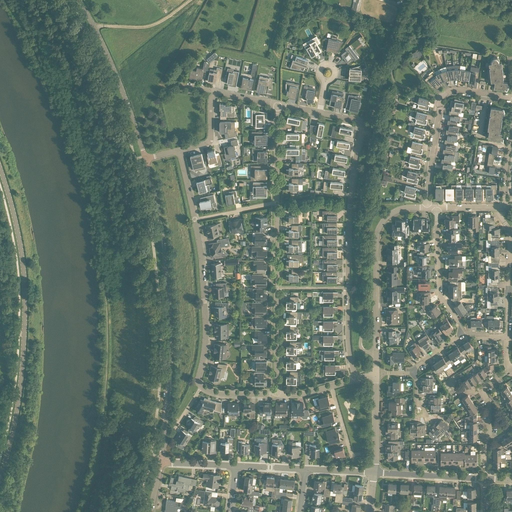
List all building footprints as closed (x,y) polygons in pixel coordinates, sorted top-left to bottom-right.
[(354,11),(358,12),(361,0),(353,0),(353,1),(356,2),(354,11)] [(316,52),(317,51),(317,53),(321,51),(317,44),(320,43),(316,36),(310,40),(311,42),(304,46),(308,52),(309,51),(312,56),(316,54),(317,54),(316,52)] [(327,44),(326,50),(331,51),(331,50),(332,50),(333,50),(332,51),(337,52),(343,42),(339,41),(339,40),(336,40),(337,38),(331,37),(331,39),(328,38),(328,39),(324,38),(325,44),(327,44)] [(359,57),(351,47),(349,45),(345,49),(347,51),(346,52),(346,51),(341,55),(348,64),(353,60),(352,59),(353,59),(355,61),(359,57)] [(414,58),(423,53),(421,49),(412,53),(414,58)] [(214,53),(207,59),(210,62),(218,56),(215,52),(214,53)] [(293,59),(290,68),(303,70),(306,64),(307,64),(308,64),(307,64),(308,60),(296,56),(295,60),(293,59)] [(494,87),(504,89),(504,88),(506,89),(508,87),(507,87),(507,82),(503,82),(503,77),(504,73),(502,70),(501,62),(500,62),(500,61),(499,60),(499,59),(498,58),(497,57),(496,57),(495,57),(494,57),(493,57),(492,57),(492,58),(491,58),(491,59),(490,60),(490,61),(490,62),(490,63),(489,63),(486,63),(485,67),(489,66),(491,82),(494,81),(495,82),(494,87)] [(204,62),(203,68),(197,67),(194,67),(192,68),(192,69),(191,69),(189,78),(198,79),(198,78),(202,79),(202,80),(204,72),(207,72),(208,64),(206,62),(204,62)] [(349,79),(361,80),(362,69),(361,69),(360,65),(351,68),(350,68),(349,79)] [(207,81),(211,82),(214,83),(216,83),(216,82),(219,83),(222,69),(217,68),(216,70),(214,69),(213,72),(209,72),(207,81)] [(441,72),(445,81),(449,80),(447,70),(441,72)] [(239,72),(233,71),(233,72),(227,71),(226,75),(225,75),(225,78),(224,83),(229,84),(228,85),(236,87),(239,72)] [(470,71),(468,82),(474,83),(475,77),(478,78),(479,72),(476,71),(476,73),(470,72),(470,71)] [(424,80),(427,82),(431,86),(433,84),(437,88),(441,85),(442,85),(435,75),(434,72),(427,77),(424,80)] [(436,75),(435,75),(442,85),(441,83),(445,81),(441,72),(436,75)] [(266,81),(267,78),(259,76),(258,85),(256,91),(257,91),(260,91),(260,92),(267,93),(270,81),(266,81)] [(243,77),(241,88),(251,90),(253,79),(243,77)] [(289,97),(291,98),(296,99),(298,89),(299,84),(286,81),(286,91),(287,91),(286,95),(290,95),(289,97)] [(313,102),(314,101),(314,100),(315,91),(307,89),(308,86),(304,86),(302,95),(306,96),(305,96),(307,98),(306,101),(311,102),(312,103),(313,103),(313,102)] [(341,108),(343,96),(344,93),(337,92),(336,95),(332,94),(329,105),(341,108)] [(355,99),(356,96),(349,95),(346,107),(350,107),(350,109),(351,110),(350,110),(353,111),(353,110),(358,111),(358,107),(360,108),(360,103),(359,103),(360,100),(355,99)] [(428,105),(429,99),(416,96),(415,102),(414,102),(419,103),(418,107),(417,107),(419,108),(419,109),(418,109),(423,110),(423,109),(424,109),(425,109),(426,109),(427,109),(429,109),(428,109),(429,105),(428,105)] [(449,111),(461,112),(462,107),(463,107),(464,103),(460,102),(460,100),(455,100),(455,101),(451,101),(450,106),(452,106),(451,111),(449,110),(449,111)] [(220,110),(221,110),(221,115),(226,115),(226,117),(235,117),(235,112),(235,111),(232,111),(232,105),(225,105),(225,104),(220,103),(220,110)] [(502,121),(502,117),(503,112),(504,111),(503,109),(501,110),(501,109),(491,107),(487,130),(489,130),(488,138),(500,140),(501,133),(500,133),(500,128),(502,125),(501,121),(502,121)] [(256,127),(265,127),(265,119),(267,119),(267,112),(252,109),(252,125),(256,125),(256,127)] [(427,114),(414,111),(412,117),(416,118),(415,122),(417,122),(416,123),(416,124),(421,125),(421,124),(422,124),(423,124),(425,124),(426,124),(427,120),(425,119),(427,114)] [(448,120),(459,122),(460,116),(458,116),(459,112),(461,113),(461,112),(449,111),(449,116),(450,116),(450,120),(448,120)] [(301,131),(303,120),(288,117),(286,124),(290,124),(290,123),(292,124),(292,125),(295,125),(295,129),(301,131)] [(459,122),(448,120),(447,125),(449,126),(448,130),(446,130),(458,132),(459,126),(457,125),(457,122),(459,122)] [(229,138),(238,135),(237,132),(235,132),(235,122),(220,122),(220,123),(219,124),(220,125),(220,129),(219,130),(220,131),(220,132),(227,132),(229,138)] [(317,122),(316,126),(317,126),(317,128),(316,128),(315,132),(310,130),(310,137),(321,139),(324,124),(317,122)] [(352,129),(337,126),(335,135),(331,134),(331,137),(341,139),(342,134),(345,135),(345,134),(347,135),(351,136),(352,129)] [(425,129),(412,126),(410,132),(414,133),(413,137),(413,136),(413,137),(415,137),(414,138),(419,140),(419,139),(419,138),(420,138),(421,139),(423,139),(424,139),(425,134),(423,134),(425,129)] [(445,140),(456,141),(457,135),(455,135),(456,132),(458,132),(446,130),(446,135),(447,135),(447,140),(445,140)] [(268,138),(267,138),(267,135),(263,135),(263,132),(252,132),(252,135),(255,138),(255,144),(267,144),(267,139),(268,139),(268,138)] [(286,133),(286,140),(290,140),(292,140),(296,140),(296,145),(302,145),(302,133),(286,133)] [(224,154),(226,160),(231,159),(231,158),(236,156),(235,151),(236,151),(235,145),(238,145),(238,144),(237,140),(231,141),(232,146),(228,147),(224,147),(224,148),(225,153),(224,154)] [(350,143),(334,140),(332,151),(339,152),(339,148),(343,149),(343,148),(345,148),(345,149),(348,150),(350,143)] [(422,144),(409,140),(408,146),(408,147),(412,148),(411,151),(412,152),(412,153),(417,154),(416,154),(417,153),(418,153),(419,154),(420,154),(422,154),(422,153),(423,149),(421,149),(422,144)] [(443,149),(455,151),(456,145),(454,145),(454,141),(456,142),(456,141),(445,140),(444,145),(446,145),(445,149),(443,149)] [(486,149),(486,151),(486,152),(495,153),(497,154),(498,147),(482,144),(482,147),(485,147),(485,149),(486,149)] [(286,148),(286,155),(290,155),(292,155),(296,155),(296,160),(302,160),(302,148),(286,148)] [(455,151),(443,149),(443,154),(444,155),(444,159),(442,159),(453,161),(454,155),(452,154),(453,151),(455,151)] [(215,165),(222,164),(219,155),(216,155),(215,150),(207,152),(208,156),(207,156),(209,163),(214,162),(215,165)] [(483,155),(482,158),(494,159),(495,153),(486,152),(486,151),(479,150),(479,153),(482,153),(482,155),(483,155)] [(258,151),(258,154),(258,155),(257,155),(257,157),(258,157),(258,161),(267,161),(267,157),(267,155),(267,151),(258,151)] [(197,155),(196,155),(190,156),(193,168),(199,167),(200,170),(205,169),(202,153),(201,153),(201,154),(197,155)] [(347,156),(332,154),(330,165),(336,166),(337,162),(341,162),(341,161),(342,162),(342,163),(346,163),(347,156)] [(420,158),(407,155),(406,161),(405,161),(410,162),(409,166),(410,167),(410,168),(409,168),(414,169),(414,168),(415,168),(417,168),(419,168),(420,168),(419,168),(420,164),(419,163),(420,158)] [(477,164),(484,165),(493,166),(494,159),(482,158),(482,161),(481,161),(481,162),(477,161),(477,164)] [(453,161),(442,159),(441,164),(443,164),(442,169),(452,171),(453,165),(451,164),(451,161),(453,161)] [(299,163),(296,163),(292,163),(292,168),(289,168),(289,169),(287,169),(287,175),(299,175),(299,163)] [(494,173),(495,166),(493,166),(484,165),(483,168),(482,167),(482,169),(479,168),(479,171),(494,173)] [(255,178),(267,178),(267,169),(266,169),(266,166),(252,166),(252,173),(255,173),(255,178)] [(328,176),(325,175),(324,178),(334,180),(335,175),(338,176),(338,175),(340,175),(340,176),(344,177),(345,170),(330,167),(328,176)] [(418,173),(405,170),(403,176),(408,177),(407,181),(406,181),(408,181),(408,182),(407,182),(407,183),(412,184),(412,183),(412,182),(414,183),(415,183),(416,183),(417,183),(418,179),(417,178),(418,173)] [(211,178),(198,181),(198,182),(196,182),(198,186),(199,193),(207,191),(206,185),(212,183),(211,178)] [(290,190),(290,192),(296,191),(296,190),(299,190),(299,184),(303,184),(303,178),(292,178),(292,183),(289,183),(289,184),(287,184),(287,190),(290,190)] [(343,183),(328,181),(326,193),(333,193),(333,189),(337,190),(337,189),(338,189),(338,190),(342,190),(343,183)] [(253,183),(253,191),(256,191),(256,197),(267,197),(267,183),(253,183)] [(406,196),(405,197),(410,199),(410,198),(410,197),(411,197),(412,198),(413,198),(414,198),(415,198),(415,197),(416,193),(414,193),(416,188),(403,184),(401,190),(401,191),(405,192),(404,195),(404,196),(406,196)] [(446,199),(446,185),(441,185),(441,188),(436,188),(436,192),(435,192),(434,196),(435,196),(436,196),(436,199),(441,199),(441,195),(443,195),(446,195),(446,199)] [(446,185),(446,199),(451,199),(451,195),(453,195),(456,195),(456,199),(456,185),(451,185),(451,188),(446,188),(446,185)] [(456,185),(456,199),(461,199),(461,195),(463,195),(466,195),(466,199),(466,185),(461,185),(461,188),(456,188),(456,185)] [(466,185),(466,199),(471,199),(471,195),(473,195),(476,195),(476,199),(476,185),(471,185),(471,188),(466,188),(466,185)] [(476,185),(476,199),(481,199),(482,199),(481,195),(483,195),(486,195),(486,199),(486,185),(481,185),(481,188),(476,188),(476,185)] [(486,185),(486,199),(491,199),(491,196),(496,196),(496,185),(491,185),(491,188),(486,188),(486,185)] [(227,204),(235,203),(234,197),(237,197),(236,191),(229,192),(229,194),(225,195),(227,204)] [(213,207),(212,203),(215,202),(214,194),(200,198),(201,201),(200,202),(201,208),(202,208),(202,209),(206,209),(210,208),(213,207)] [(292,211),(292,216),(289,216),(287,216),(287,222),(299,222),(299,211),(292,211)] [(337,215),(337,211),(322,211),(322,220),(337,220),(337,215)] [(255,229),(264,229),(265,229),(265,225),(267,225),(267,224),(267,221),(267,218),(263,218),(263,216),(259,217),(259,218),(255,218),(255,222),(257,222),(257,225),(255,225),(255,229)] [(459,216),(451,216),(451,219),(445,219),(445,223),(446,223),(446,226),(454,226),(454,223),(459,223),(459,216)] [(479,231),(479,219),(475,219),(475,216),(471,216),(471,217),(468,217),(468,226),(473,226),(473,231),(479,231)] [(429,220),(425,220),(425,225),(422,225),(422,219),(417,219),(416,217),(415,219),(413,219),(413,223),(413,228),(421,228),(421,231),(429,231),(429,225),(429,220)] [(494,229),(494,220),(494,217),(487,217),(485,217),(485,220),(486,220),(486,224),(483,224),(483,229),(488,229),(494,229)] [(229,221),(231,233),(243,231),(241,219),(229,221)] [(391,229),(391,234),(391,237),(409,236),(409,227),(405,227),(405,221),(401,221),(400,220),(399,221),(398,220),(397,221),(396,221),(396,225),(392,225),(392,229),(391,229)] [(337,227),(337,223),(322,223),(322,233),(337,233),(337,227)] [(208,238),(220,235),(217,224),(206,226),(208,238)] [(301,225),(299,225),(292,225),(292,230),(289,230),(289,231),(287,231),(287,237),(298,237),(298,229),(301,229),(301,225)] [(499,228),(494,229),(488,229),(488,233),(491,233),(491,240),(494,240),(494,237),(499,237),(499,228)] [(455,240),(455,233),(460,233),(460,229),(449,229),(449,233),(447,233),(447,240),(455,240)] [(266,239),(266,236),(263,236),(263,232),(253,232),(253,236),(255,236),(255,239),(255,244),(267,244),(267,239),(266,239)] [(322,245),(337,245),(337,240),(337,235),(322,235),(322,245)] [(220,242),(217,242),(210,243),(211,247),(209,247),(211,258),(222,256),(222,253),(223,250),(221,249),(221,247),(230,245),(229,238),(223,239),(223,243),(220,243),(220,242)] [(302,240),(298,240),(292,240),(292,245),(289,245),(289,246),(287,246),(287,251),(302,251),(302,240)] [(420,246),(420,250),(428,250),(428,246),(429,246),(429,243),(428,243),(428,240),(418,240),(417,246),(420,246)] [(488,251),(499,251),(499,243),(494,243),(494,240),(491,240),(488,240),(488,242),(488,243),(490,243),(490,247),(486,247),(486,251),(488,251)] [(461,243),(453,243),(447,243),(447,246),(447,249),(448,249),(448,253),(457,253),(457,249),(461,249),(461,243)] [(398,245),(392,245),(392,249),(387,249),(387,262),(396,262),(396,254),(398,254),(398,245)] [(252,254),(257,254),(257,258),(263,258),(263,257),(267,257),(267,250),(263,250),(263,246),(252,246),(252,254)] [(327,257),(337,257),(337,252),(337,247),(322,247),(322,257),(327,257)] [(488,263),(494,263),(499,263),(499,260),(499,251),(488,251),(488,263)] [(429,256),(424,256),(424,253),(417,253),(417,256),(419,256),(419,263),(426,263),(426,260),(429,260),(429,256)] [(303,254),(298,254),(292,254),(292,259),(289,259),(289,260),(287,260),(287,266),(298,266),(298,260),(303,260),(303,254)] [(457,266),(457,261),(461,261),(461,256),(454,256),(454,259),(449,259),(449,266),(457,266)] [(253,260),(253,266),(257,266),(257,272),(266,272),(266,268),(267,268),(267,264),(264,264),(264,260),(253,260)] [(322,269),(337,269),(337,264),(337,260),(322,260),(322,269)] [(220,263),(211,263),(212,277),(221,277),(220,263)] [(488,263),(488,274),(499,274),(499,265),(499,263),(494,263),(488,263)] [(392,284),(396,284),(396,272),(398,272),(398,266),(390,266),(390,272),(387,272),(387,283),(392,283),(392,284)] [(416,266),(416,273),(416,276),(430,276),(430,270),(424,270),(424,266),(416,266)] [(290,281),(290,282),(296,282),(296,281),(298,281),(298,269),(292,269),(292,274),(289,274),(289,275),(287,275),(287,281),(290,281)] [(462,275),(462,269),(453,269),(453,272),(449,272),(449,279),(458,279),(458,275),(462,275)] [(337,276),(337,272),(322,272),(322,282),(337,282),(337,276)] [(252,275),(252,278),(252,281),(255,282),(255,286),(267,286),(267,281),(266,281),(266,278),(263,278),(263,274),(252,275)] [(489,285),(490,285),(493,285),(493,282),(499,282),(499,274),(488,274),(488,278),(491,278),(491,282),(489,282),(489,285)] [(430,282),(426,282),(426,279),(418,279),(418,289),(430,289),(430,282)] [(461,282),(457,282),(450,282),(450,285),(447,285),(447,287),(449,287),(449,291),(461,291),(461,282)] [(226,292),(227,291),(226,283),(216,283),(216,287),(213,287),(213,297),(224,297),(224,292),(226,292)] [(487,293),(487,297),(498,297),(498,288),(493,288),(493,285),(490,285),(489,285),(487,285),(487,287),(485,288),(485,292),(487,293)] [(393,290),(388,290),(387,290),(387,297),(388,297),(388,304),(392,304),(392,302),(396,302),(396,297),(397,297),(398,297),(399,296),(399,295),(399,294),(399,292),(404,292),(404,287),(393,287),(393,290)] [(258,299),(258,300),(267,300),(267,293),(266,292),(265,292),(264,292),(264,288),(253,288),(253,292),(256,292),(256,299),(258,299)] [(457,300),(458,300),(459,300),(462,298),(461,296),(461,291),(449,291),(449,294),(447,294),(447,297),(451,297),(451,300),(452,300),(457,300)] [(333,295),(337,295),(337,292),(321,292),(321,296),(323,296),(323,301),(333,301),(333,295)] [(429,295),(429,292),(419,292),(419,299),(420,299),(420,302),(429,302),(429,295)] [(296,308),(300,308),(300,303),(298,303),(298,297),(290,297),(290,300),(289,300),(290,300),(290,302),(286,302),(286,308),(296,309),(296,308)] [(493,305),(497,305),(498,305),(498,297),(487,297),(487,308),(493,308),(493,305)] [(457,311),(464,306),(459,300),(458,300),(457,300),(452,300),(455,305),(454,306),(457,311)] [(262,306),(262,302),(252,302),(252,313),(253,314),(267,314),(267,309),(267,306),(262,306)] [(215,307),(214,307),(214,315),(219,315),(219,317),(226,317),(226,308),(229,308),(229,303),(215,303),(215,307)] [(467,304),(464,306),(457,311),(460,316),(462,314),(463,317),(468,314),(467,311),(469,310),(469,304),(467,304)] [(436,305),(432,308),(430,305),(421,305),(426,313),(427,312),(429,315),(430,313),(433,317),(441,312),(436,305)] [(333,316),(333,310),(337,310),(337,306),(321,306),(321,307),(321,310),(323,310),(323,316),(333,316)] [(386,310),(386,315),(387,315),(387,323),(396,323),(396,315),(398,315),(398,310),(386,310)] [(301,312),(298,312),(290,312),(290,315),(289,315),(290,315),(290,317),(286,317),(286,323),(296,323),(296,318),(301,318),(301,312)] [(252,316),(252,321),(252,323),(253,323),(254,324),(255,324),(255,328),(267,328),(267,323),(266,323),(266,319),(262,319),(262,317),(264,317),(264,316),(252,316)] [(449,333),(448,331),(453,328),(446,318),(442,321),(444,324),(440,326),(446,335),(449,333)] [(476,328),(476,320),(476,318),(470,318),(470,320),(467,320),(467,327),(471,327),(471,328),(476,328)] [(485,327),(485,320),(482,320),(482,318),(476,318),(476,320),(476,328),(482,328),(482,327),(485,327)] [(488,320),(485,320),(485,327),(488,327),(488,330),(490,330),(490,328),(494,328),(494,320),(488,320)] [(500,320),(494,320),(494,328),(497,328),(497,330),(500,330),(500,327),(503,327),(503,320),(500,320)] [(318,321),(318,325),(323,325),(323,331),(333,331),(333,325),(337,325),(337,321),(318,321)] [(227,324),(215,324),(215,337),(227,337),(227,324)] [(296,339),(296,333),(298,333),(298,327),(290,327),(290,330),(289,330),(290,330),(290,332),(286,332),(286,338),(296,339)] [(435,331),(430,335),(435,342),(441,338),(439,335),(442,333),(437,327),(434,330),(435,331)] [(264,334),(264,330),(255,330),(255,337),(258,337),(258,342),(267,342),(267,334),(264,334)] [(392,342),(397,342),(397,337),(400,337),(400,333),(396,333),(396,331),(386,331),(386,337),(387,337),(387,343),(392,343),(392,342)] [(426,333),(420,337),(417,339),(421,346),(422,345),(425,349),(429,347),(428,345),(430,344),(429,343),(431,341),(426,333)] [(321,335),(321,336),(321,340),(323,340),(323,345),(333,345),(333,339),(337,339),(337,335),(321,335)] [(464,345),(461,347),(465,353),(468,351),(473,348),(468,341),(465,343),(465,341),(462,343),(464,345)] [(296,348),(298,348),(302,348),(302,342),(290,342),(290,345),(289,345),(290,345),(290,347),(286,347),(286,353),(296,354),(296,348)] [(416,342),(412,344),(407,348),(414,358),(420,353),(419,351),(421,349),(416,342)] [(226,345),(215,344),(214,348),(214,352),(213,357),(225,358),(226,345)] [(261,355),(261,356),(267,356),(267,350),(263,350),(263,349),(264,349),(264,344),(252,344),(252,351),(255,351),(255,356),(258,356),(258,355),(261,355)] [(462,354),(465,353),(461,347),(458,348),(457,346),(455,348),(456,349),(453,351),(458,358),(460,361),(464,357),(462,354)] [(484,355),(487,355),(496,355),(496,350),(491,350),(491,346),(484,346),(484,355)] [(319,354),(322,354),(324,354),(324,360),(334,360),(334,354),(338,354),(338,350),(319,350),(319,354)] [(453,361),(458,358),(453,351),(450,353),(449,352),(447,353),(449,355),(446,357),(450,363),(453,361)] [(393,355),(387,355),(387,363),(394,363),(394,361),(395,361),(395,362),(404,362),(404,353),(393,353),(393,355)] [(496,361),(496,355),(487,355),(487,361),(485,361),(484,364),(486,364),(491,364),(491,361),(496,361)] [(447,364),(450,363),(446,357),(443,358),(442,356),(440,358),(441,359),(438,361),(443,368),(448,365),(447,364)] [(296,369),(296,363),(298,363),(298,357),(290,357),(290,360),(289,360),(290,360),(290,362),(286,362),(286,368),(296,369)] [(252,358),(252,361),(254,361),(254,370),(267,370),(267,361),(266,361),(266,362),(264,362),(264,358),(252,358)] [(438,371),(443,368),(438,361),(435,363),(434,362),(432,363),(434,365),(431,367),(435,373),(438,371)] [(211,379),(212,381),(213,381),(214,382),(215,382),(215,383),(216,383),(217,383),(218,383),(218,382),(219,382),(219,381),(220,381),(220,380),(220,379),(220,378),(220,377),(223,375),(224,371),(225,371),(227,365),(218,364),(218,367),(211,366),(210,370),(209,373),(208,378),(211,379)] [(486,366),(483,369),(486,375),(493,370),(493,364),(491,364),(486,364),(486,366)] [(323,365),(323,369),(325,369),(326,374),(335,374),(335,368),(340,368),(340,365),(323,365)] [(479,369),(477,371),(481,378),(487,375),(486,375),(483,369),(480,371),(479,369)] [(475,373),(472,375),(476,381),(481,378),(477,371),(474,372),(475,373)] [(259,384),(259,385),(260,385),(261,386),(263,385),(267,385),(267,379),(264,380),(264,372),(254,372),(254,376),(255,376),(255,384),(259,384)] [(301,375),(300,375),(300,372),(290,372),(290,375),(289,375),(290,375),(290,377),(286,377),(286,383),(296,383),(296,385),(301,385),(301,375)] [(421,385),(435,385),(435,381),(433,381),(433,377),(431,377),(431,374),(426,374),(426,377),(422,378),(422,381),(421,381),(421,385)] [(469,376),(467,377),(471,385),(476,381),(472,375),(470,377),(469,376)] [(466,388),(471,385),(467,377),(464,379),(465,380),(462,382),(460,379),(457,380),(461,385),(463,384),(466,388)] [(403,383),(393,383),(393,386),(388,386),(388,390),(387,390),(387,395),(396,395),(396,390),(403,390),(403,383)] [(435,388),(435,385),(421,385),(421,388),(423,388),(423,392),(427,392),(427,393),(433,393),(433,388),(435,388)] [(503,396),(510,392),(507,386),(501,390),(502,392),(501,393),(503,396)] [(506,399),(507,400),(511,398),(511,397),(511,394),(510,392),(503,396),(505,399),(506,399)] [(429,404),(443,404),(443,397),(436,397),(436,395),(431,395),(431,397),(430,397),(430,401),(429,401),(429,404)] [(464,405),(471,400),(468,395),(462,399),(464,402),(462,403),(464,405)] [(318,399),(320,404),(317,405),(319,410),(329,407),(328,404),(330,403),(328,396),(318,399)] [(206,399),(204,398),(204,400),(201,399),(195,408),(198,410),(198,411),(202,413),(204,409),(213,411),(213,410),(222,412),(221,402),(219,402),(217,402),(216,401),(214,401),(212,401),(210,400),(208,399),(206,399)] [(399,402),(404,402),(404,398),(395,398),(395,402),(389,402),(389,409),(391,409),(391,414),(401,414),(401,404),(399,404),(399,402)] [(474,405),(471,400),(464,405),(465,407),(467,406),(468,409),(474,405)] [(303,403),(299,403),(299,402),(296,402),(296,403),(292,403),(292,409),(293,409),(293,415),(304,415),(304,408),(303,408),(303,403)] [(235,415),(238,415),(238,409),(239,409),(239,403),(228,403),(228,410),(228,415),(231,415),(231,416),(232,417),(235,417),(235,416),(235,415)] [(250,418),(255,418),(255,404),(252,404),(252,403),(244,403),(244,407),(244,413),(250,413),(250,418)] [(271,415),(271,412),(271,403),(263,403),(263,406),(260,406),(260,415),(271,415)] [(287,403),(276,403),(276,415),(287,415),(287,403)] [(443,407),(443,404),(429,404),(429,407),(431,407),(431,411),(435,411),(435,412),(441,412),(441,407),(443,407)] [(470,415),(476,411),(478,410),(474,405),(468,409),(470,412),(469,413),(470,415)] [(476,411),(470,415),(468,417),(468,422),(476,422),(476,411)] [(328,413),(325,414),(325,415),(322,416),(324,422),(321,423),(321,427),(331,424),(331,420),(335,419),(333,413),(329,414),(328,413)] [(193,419),(192,419),(191,418),(190,420),(189,420),(188,420),(188,421),(187,421),(187,422),(187,423),(187,424),(187,425),(190,427),(189,428),(195,431),(198,426),(201,426),(204,422),(195,416),(193,419)] [(434,424),(444,434),(447,437),(450,434),(445,430),(449,427),(445,422),(444,423),(441,420),(438,423),(437,421),(434,424)] [(417,422),(417,437),(420,437),(420,435),(425,435),(425,429),(424,429),(424,425),(420,425),(420,422),(417,422)] [(385,428),(385,431),(400,431),(400,427),(398,427),(398,423),(392,423),(392,424),(388,424),(388,428),(385,428)] [(432,432),(429,434),(433,438),(436,435),(438,437),(441,435),(442,436),(444,434),(434,424),(432,426),(433,427),(430,430),(432,432)] [(326,432),(328,439),(329,443),(340,440),(339,436),(338,431),(336,432),(335,429),(326,432)] [(191,436),(181,430),(176,439),(185,445),(191,436)] [(314,439),(314,431),(305,431),(305,434),(308,434),(308,439),(314,439)] [(229,446),(233,447),(233,439),(228,438),(227,442),(225,442),(225,443),(221,443),(220,452),(225,453),(225,451),(227,451),(227,450),(229,450),(229,446)] [(508,447),(508,446),(507,446),(510,444),(506,438),(501,441),(499,443),(502,448),(505,447),(506,448),(508,447)] [(259,440),(258,439),(256,439),(255,440),(254,450),(255,450),(255,454),(260,454),(260,453),(266,453),(267,442),(259,442),(259,440)] [(202,446),(202,447),(202,451),(215,452),(216,440),(211,440),(211,442),(208,442),(203,441),(202,446)] [(272,440),(272,444),(272,455),(277,455),(278,449),(283,449),(284,444),(278,444),(278,440),(272,440)] [(245,441),(238,441),(238,452),(244,452),(244,453),(249,454),(250,445),(245,444),(245,441)] [(385,448),(385,451),(400,451),(400,448),(398,448),(398,444),(399,444),(404,444),(404,441),(396,441),(396,444),(386,444),(386,448),(385,448)] [(289,442),(288,449),(292,450),(292,456),(299,456),(299,452),(300,452),(301,446),(295,446),(295,444),(293,444),(293,442),(289,442)] [(502,451),(502,448),(499,443),(495,445),(495,448),(494,448),(494,454),(501,454),(503,454),(503,451),(502,451)] [(316,449),(316,445),(310,445),(306,445),(305,452),(309,452),(309,457),(313,457),(313,456),(319,456),(319,449),(316,449)] [(339,449),(338,445),(330,448),(331,451),(334,450),(336,457),(341,455),(341,457),(345,455),(343,448),(339,449)] [(400,451),(385,451),(385,455),(388,455),(388,458),(391,458),(391,461),(395,461),(395,459),(398,459),(398,455),(400,455),(400,451)] [(203,478),(207,479),(206,486),(218,487),(220,475),(208,474),(208,475),(204,474),(203,478)] [(189,484),(196,485),(197,479),(191,478),(182,476),(179,475),(178,477),(179,477),(178,481),(177,480),(176,484),(173,483),(174,478),(171,477),(169,485),(172,486),(171,489),(186,492),(187,489),(188,489),(189,484)] [(252,485),(253,478),(253,476),(249,475),(249,477),(245,477),(244,484),(252,485)] [(275,498),(276,494),(276,488),(273,488),(274,478),(267,477),(266,485),(269,486),(269,490),(272,490),(271,497),(275,498)] [(324,489),(324,492),(330,493),(331,489),(325,488),(326,481),(323,481),(323,482),(315,481),(314,488),(322,489),(324,489)] [(333,491),(336,492),(335,501),(342,502),(342,501),(343,497),(343,492),(340,492),(341,484),(334,483),(333,491)] [(422,490),(422,489),(422,485),(414,485),(414,493),(421,493),(421,490),(422,490)] [(427,494),(434,494),(435,486),(427,486),(427,490),(426,491),(427,491),(427,494)] [(436,507),(439,507),(439,504),(440,504),(440,500),(443,500),(443,495),(447,495),(447,487),(440,486),(439,498),(437,498),(436,507)] [(475,488),(467,488),(467,499),(473,499),(473,496),(475,496),(475,488)] [(199,495),(205,496),(204,504),(211,505),(211,506),(219,507),(220,498),(211,497),(212,492),(205,491),(199,490),(199,495)] [(362,492),(354,491),(351,491),(350,498),(343,497),(342,501),(351,502),(352,502),(352,498),(361,499),(362,492)] [(330,497),(330,493),(324,492),(323,494),(314,493),(314,497),(313,496),(312,501),(320,502),(321,498),(324,498),(324,496),(330,497)] [(242,504),(252,505),(253,495),(252,495),(249,494),(249,497),(243,496),(242,504)] [(173,511),(175,506),(180,506),(181,502),(183,499),(183,498),(177,497),(176,501),(166,500),(164,511),(173,511)] [(284,499),(283,505),(291,507),(292,500),(284,499)] [(456,508),(455,511),(465,511),(466,510),(475,510),(475,502),(467,502),(467,507),(466,507),(466,508),(456,508)]
